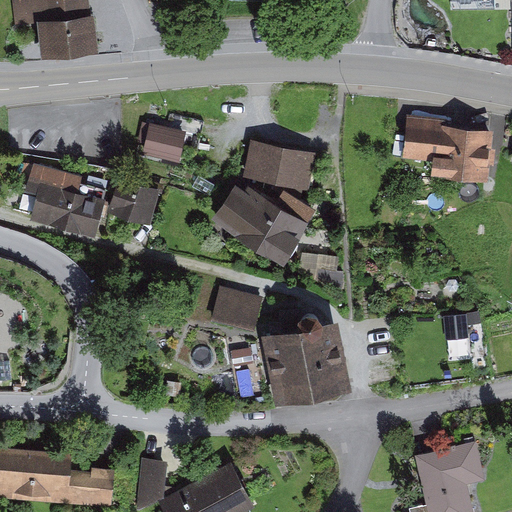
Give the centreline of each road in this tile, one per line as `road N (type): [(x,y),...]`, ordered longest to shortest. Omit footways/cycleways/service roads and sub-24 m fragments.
road 1 (residential): [(364,415),(154,423),(79,402)]
road 2 (secondary): [(374,69),(276,65),(157,74)]
road 3 (residential): [(0,238),(52,257),(77,280),(89,334),(79,402)]
road 4 (secondary): [(157,74),(0,90)]
road 5 (residential): [(511,388),(364,415)]
road 6 (secondary): [(511,89),(374,69)]
